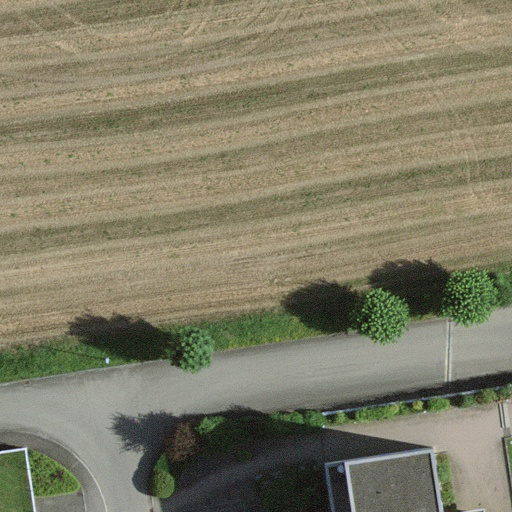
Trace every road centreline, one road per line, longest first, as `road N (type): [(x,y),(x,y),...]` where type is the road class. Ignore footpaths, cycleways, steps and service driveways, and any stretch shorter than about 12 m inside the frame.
road 1 (residential): [(113,389),(511,323)]
road 2 (residential): [(132,511),(113,389)]
